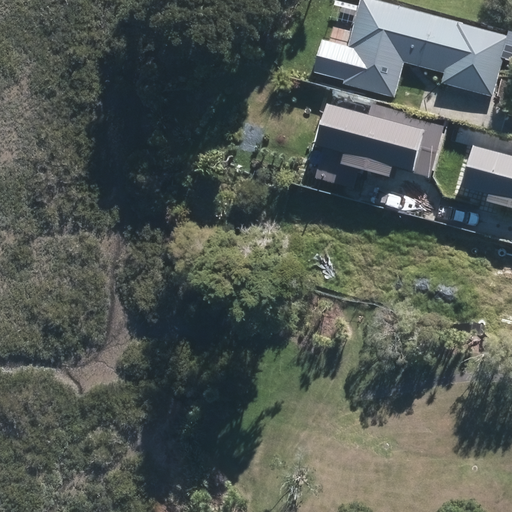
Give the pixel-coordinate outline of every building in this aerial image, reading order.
[(508,32),(388,0),(356,0),(345,42),(350,44),(341,79),(393,93),(402,58),(442,68),(439,78),(492,92),(508,32)] [(429,185),(445,128),(367,107),(366,112),(326,102),(312,153),(337,160),(335,168),(315,163),(310,183),(353,195),(358,175),(385,183),(388,174),(429,185)] [(511,158),(472,148),(461,189),(511,202),(511,158)] [(395,309),(411,254),(387,247),(391,235),(351,224),(338,267),(357,298),(395,309)] [(462,325),(482,258),(428,242),(408,309),(462,325)] [(511,336),(511,293),(501,333),(511,336)]
